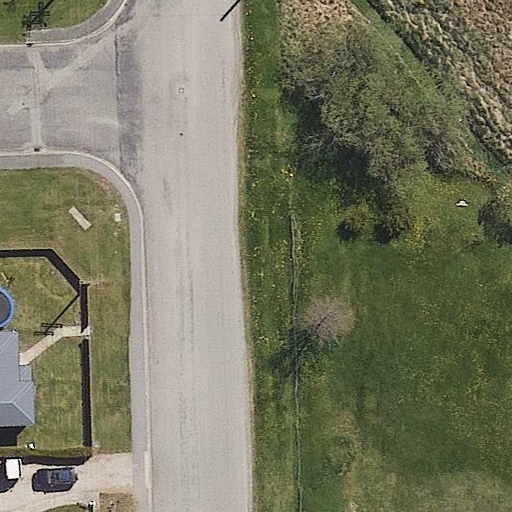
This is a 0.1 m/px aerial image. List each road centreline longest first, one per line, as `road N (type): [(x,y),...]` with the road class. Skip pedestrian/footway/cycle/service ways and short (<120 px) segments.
road 1 (residential): [(196,511),(182,90)]
road 2 (residential): [(0,96),(182,90)]
